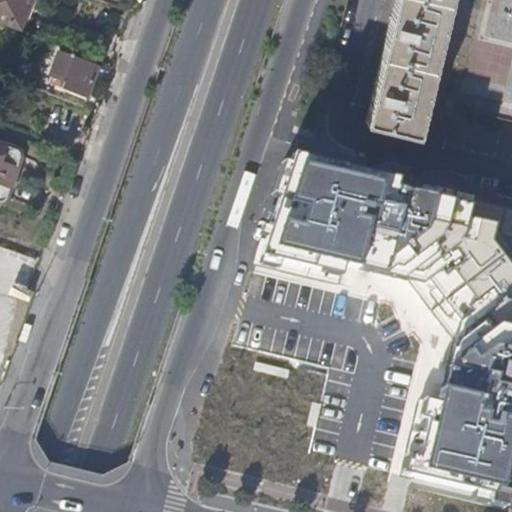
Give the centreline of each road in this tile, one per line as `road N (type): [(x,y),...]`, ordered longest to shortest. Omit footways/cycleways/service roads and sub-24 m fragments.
road 1 (primary): [(208,0),(29,511)]
road 2 (primary): [(83,511),(257,0)]
road 3 (primary): [(127,506),(299,0)]
road 4 (primary): [(169,0),(3,486)]
road 5 (residential): [(363,0),(336,101),(344,129),(367,143),(511,179)]
road 6 (residential): [(127,506),(3,486)]
